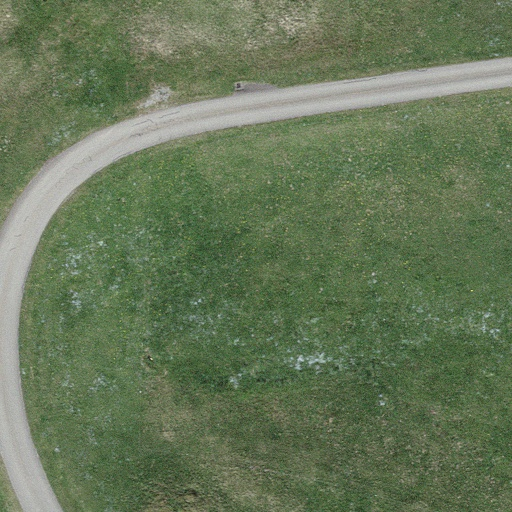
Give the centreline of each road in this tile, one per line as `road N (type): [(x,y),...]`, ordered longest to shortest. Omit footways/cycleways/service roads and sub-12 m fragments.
road 1 (track): [(511,80),(297,106),(136,138),(64,183),(17,253),(0,345)]
road 2 (track): [(0,349),(16,451),(47,511)]
